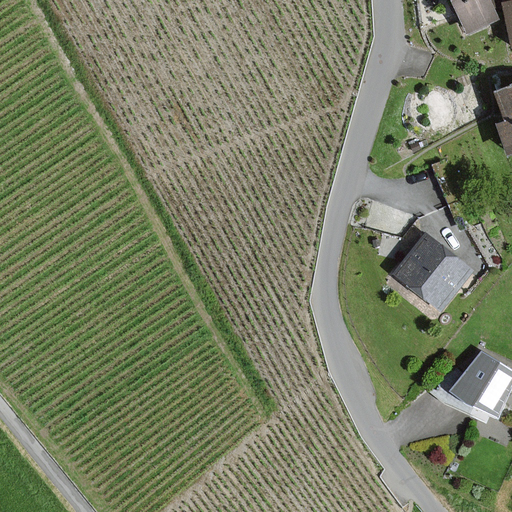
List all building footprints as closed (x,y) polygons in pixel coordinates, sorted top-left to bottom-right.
[(450,0),(466,33),(496,19),(486,0),(450,0)] [(511,1),(503,3),(511,47),(511,1)] [(511,154),(511,86),(492,93),(502,124),(494,127),(505,157),(511,154)] [(471,269),(426,233),(394,273),(440,309),(471,269)] [(511,384),(511,372),(480,354),(451,392),(497,417),(511,384)]
